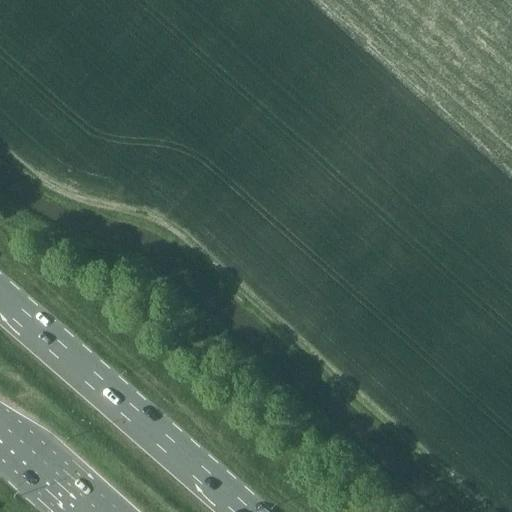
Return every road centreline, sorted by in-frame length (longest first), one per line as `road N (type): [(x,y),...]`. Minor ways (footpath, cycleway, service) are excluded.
road 1 (primary): [(245,511),(0,294)]
road 2 (primary): [(0,423),(101,511)]
